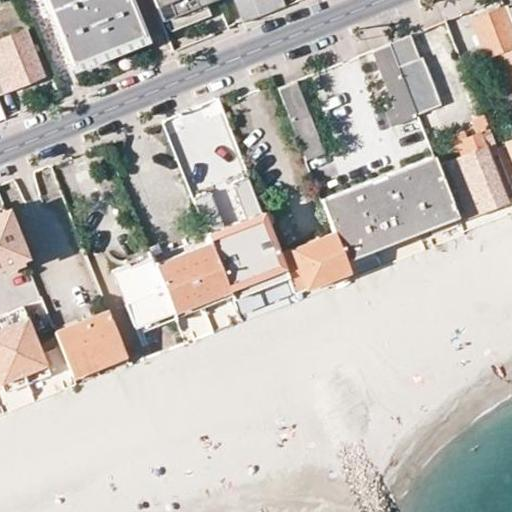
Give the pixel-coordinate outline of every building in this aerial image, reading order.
[(52,0),(46,0),(49,9),(55,7),(52,0)] [(52,0),(55,7),(49,9),(71,62),(100,50),(142,34),(128,0),(52,0)] [(152,0),(160,21),(165,19),(157,0),(152,0)] [(157,0),(165,19),(170,31),(195,21),(191,11),(206,5),(206,4),(211,2),(216,0),(157,0)] [(233,0),(242,24),(256,18),(283,7),(280,0),(233,0)] [(191,11),(195,21),(210,15),(206,5),(191,11)] [(484,17),(472,22),(485,56),(511,44),(511,42),(499,10),(484,17)] [(42,78),(22,31),(0,39),(0,94),(22,86),(42,78)] [(71,62),(74,69),(145,41),(142,34),(100,50),(71,62)] [(407,37),(391,43),(420,115),(441,107),(421,57),(416,60),(407,37)] [(391,43),(373,50),(396,108),(387,112),(393,126),(420,115),(391,43)] [(294,82),(276,89),(305,161),(322,154),(294,82)] [(451,148),(455,158),(436,166),(450,202),(452,205),(456,214),(456,217),(465,214),(468,217),(504,201),(487,156),(497,153),(483,116),(469,122),(475,135),(460,140),(461,144),(451,148)] [(191,149),(183,130),(166,136),(174,156),(191,149)] [(333,235),(339,249),(452,205),(450,202),(436,166),(433,158),(366,184),(321,202),(333,235)] [(247,218),(261,212),(248,178),(233,184),(247,218)] [(206,237),(208,243),(226,289),(283,266),(278,256),(267,226),(262,213),(261,212),(247,218),(237,221),(221,227),(207,196),(192,202),(202,227),(206,237)] [(339,249),(342,258),(456,214),(452,205),(339,249)] [(0,267),(3,270),(20,263),(18,258),(23,256),(4,209),(0,208),(0,267)] [(269,210),(262,213),(267,226),(275,222),(269,210)] [(206,237),(202,227),(192,231),(196,242),(206,237)] [(339,249),(333,235),(303,246),(278,256),(283,266),(292,290),(346,269),(342,258),(339,249)] [(153,265),(171,310),(226,289),(208,243),(183,253),(153,265)] [(147,251),(150,259),(160,256),(157,245),(147,249),(147,251)] [(123,260),(126,268),(150,259),(147,251),(123,260)] [(126,268),(113,272),(132,320),(160,309),(163,314),(171,310),(153,265),(150,259),(126,268)] [(292,290),(283,266),(226,289),(239,322),(296,300),(292,290)] [(0,385),(2,390),(46,373),(20,306),(0,313),(0,385)] [(132,320),(136,332),(174,317),(171,310),(163,314),(160,309),(132,320)] [(54,332),(70,373),(124,352),(108,311),(74,324),(54,332)] [(0,511),(117,511),(141,502),(143,487),(164,478),(145,476),(135,453),(0,440),(0,511)]
